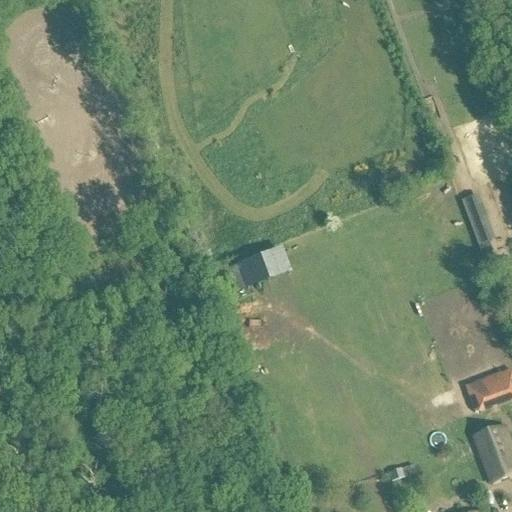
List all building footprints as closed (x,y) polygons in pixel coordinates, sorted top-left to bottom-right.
[(493,254),(490,246),(496,244),(488,223),(471,229),(482,258),(493,254)] [(217,278),(226,302),(247,294),(238,270),(222,276),(217,278)] [(466,390),(475,417),(511,403),(511,373),(466,390)] [(474,441),(492,489),(511,481),(511,452),(503,430),(474,441)] [(404,482),(401,474),(390,478),(392,486),(404,482)]
